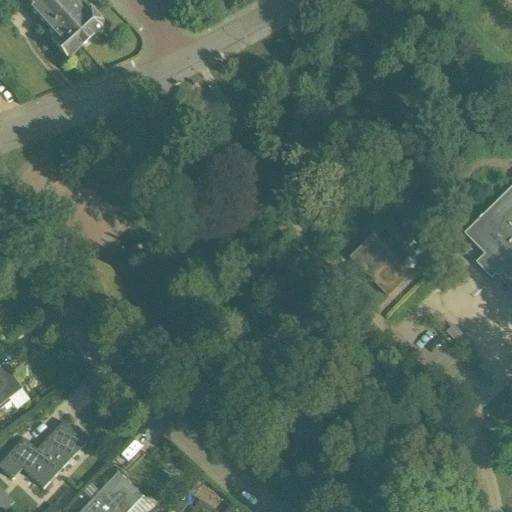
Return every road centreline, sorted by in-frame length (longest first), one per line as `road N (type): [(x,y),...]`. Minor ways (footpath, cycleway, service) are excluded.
road 1 (residential): [(271,511),(173,434),(0,267)]
road 2 (residential): [(0,134),(190,57)]
road 3 (residential): [(190,57),(297,0)]
